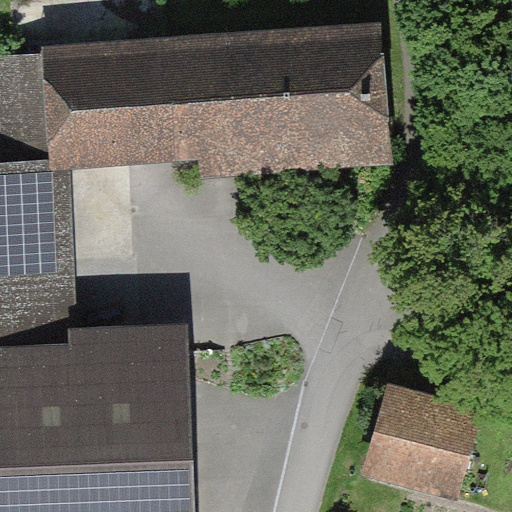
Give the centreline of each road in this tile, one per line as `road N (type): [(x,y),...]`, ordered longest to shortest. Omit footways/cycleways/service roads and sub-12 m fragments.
road 1 (residential): [(424,0),(413,169),(351,342),(511,371)]
road 2 (track): [(351,342),(301,511)]
